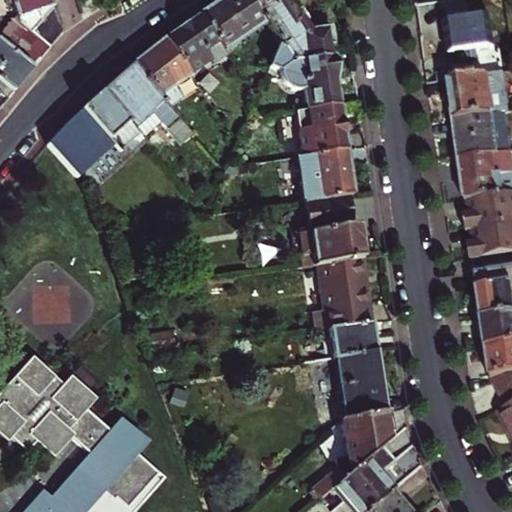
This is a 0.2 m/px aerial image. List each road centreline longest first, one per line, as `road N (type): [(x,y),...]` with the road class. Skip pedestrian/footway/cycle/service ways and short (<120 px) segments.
road 1 (residential): [(383,0),(438,411),(477,511)]
road 2 (tertiary): [(0,149),(82,56),(168,0)]
